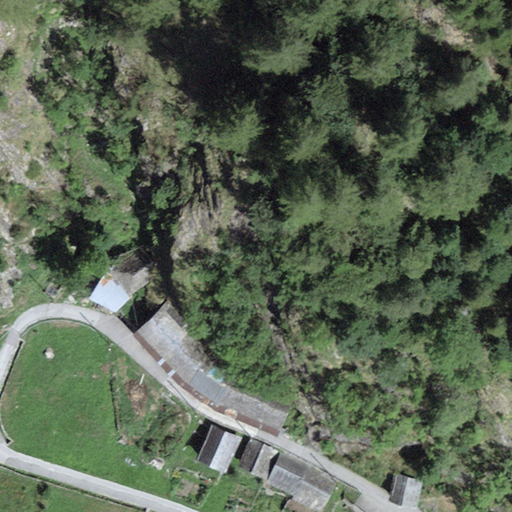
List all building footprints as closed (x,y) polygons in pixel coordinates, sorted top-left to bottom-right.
[(106,278),(91,295),(115,307),(129,291),(148,277),(147,268),(137,259),(106,278)] [(166,308),(137,332),(192,390),(213,403),(274,429),(290,393),(231,368),(213,357),(166,308)] [(238,439),(211,427),(198,456),(225,468),(238,439)] [(275,451),(250,441),(241,464),(265,474),(275,451)] [(333,481),(281,456),(270,479),(295,491),(293,495),(320,508),(333,481)] [(418,480),(395,476),(391,497),(415,501),(418,480)]
